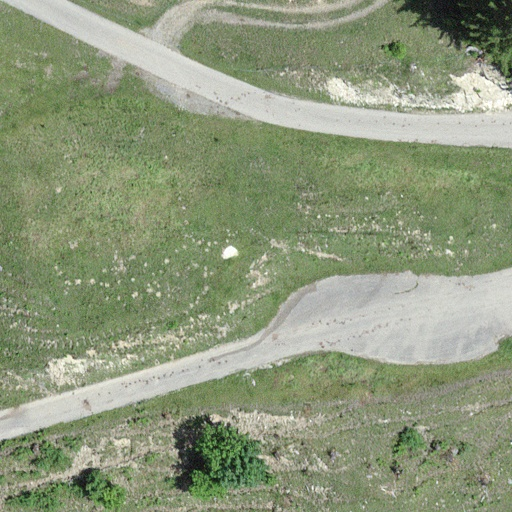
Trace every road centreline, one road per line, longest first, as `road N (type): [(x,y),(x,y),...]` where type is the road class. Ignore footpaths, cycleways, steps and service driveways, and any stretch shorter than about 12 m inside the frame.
road 1 (unclassified): [(511,291),(0,425)]
road 2 (unclassified): [(34,0),(283,111),(392,126),(511,127)]
road 3 (track): [(371,0),(319,18),(202,10),(179,21),(158,57)]
